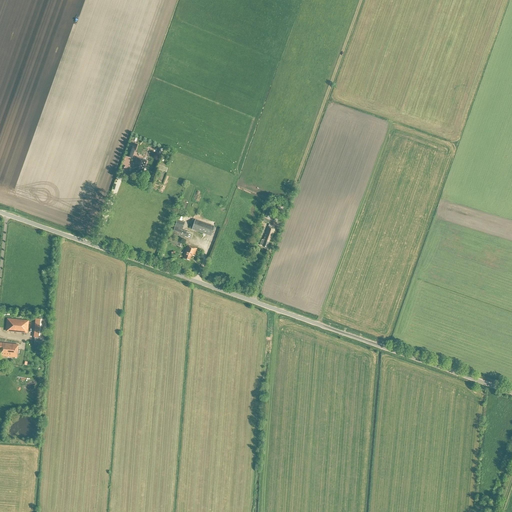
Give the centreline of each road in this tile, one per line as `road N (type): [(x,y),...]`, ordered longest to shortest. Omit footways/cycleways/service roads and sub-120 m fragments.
road 1 (unclassified): [(511,392),(0,212)]
road 2 (track): [(252,301),(361,0)]
